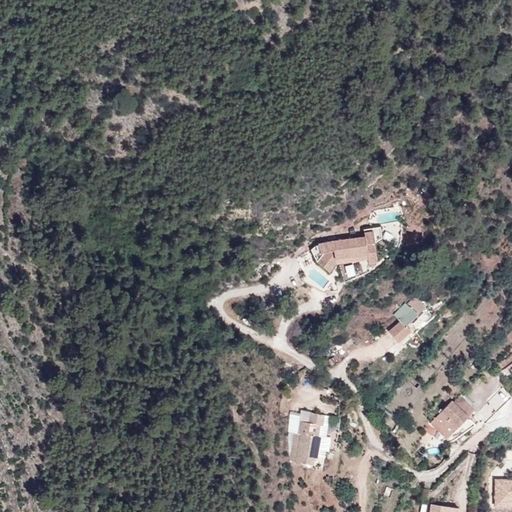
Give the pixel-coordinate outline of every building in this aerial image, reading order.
[(361,234),(329,244),(332,253),(324,255),(326,261),(323,264),(330,268),(334,262),(365,252),(366,253),(374,250),(371,238),(363,241),(361,234)] [(374,250),(366,253),(367,256),(368,260),(376,257),(374,250)] [(335,267),(334,262),(330,268),(323,264),(326,261),(324,255),(316,267),(329,275),(335,267)] [(423,304),(418,300),(412,293),(405,300),(403,298),(395,307),(399,311),(394,315),(397,318),(385,328),(396,340),(409,329),(403,321),(423,304)] [(488,382),(465,410),(471,415),(478,406),(482,409),(498,390),(488,382)] [(327,413),(299,408),(295,431),(297,431),(292,460),(310,463),(312,455),(315,455),(319,434),(323,435),(327,413)] [(445,412),(440,408),(429,422),(441,433),(453,419),(448,415),(451,412),(447,409),(445,412)] [(511,478),(496,478),(495,506),(511,506),(511,478)] [(455,511),(457,506),(428,501),(426,511),(455,511)]
